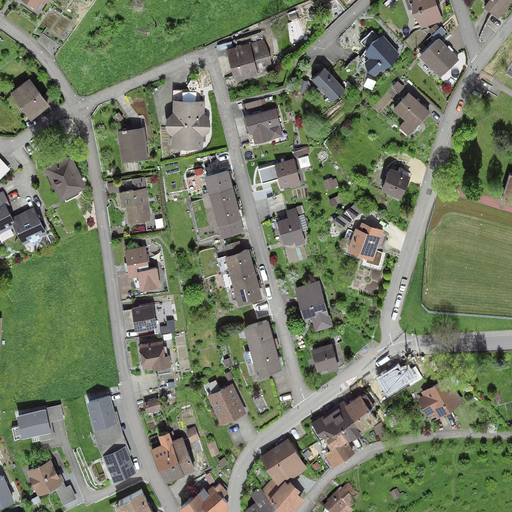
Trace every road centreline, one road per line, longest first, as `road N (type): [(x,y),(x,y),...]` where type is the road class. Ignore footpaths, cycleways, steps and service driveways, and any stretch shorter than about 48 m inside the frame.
road 1 (residential): [(76,108),(180,61),(203,59),(215,74),(308,406)]
road 2 (residential): [(76,108),(91,151),(131,409),(174,511)]
road 3 (residential): [(394,349),(393,296),(454,107),(481,61)]
road 4 (residential): [(511,435),(394,442),(327,479),(301,511)]
road 5 (residential): [(53,67),(176,6)]
road 6 (tertiary): [(234,511),(250,454),(308,406)]
